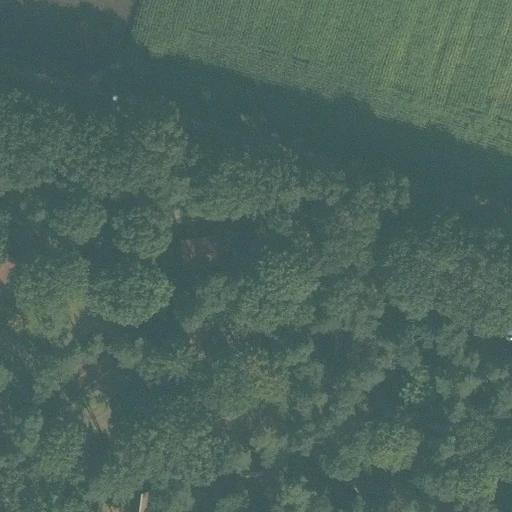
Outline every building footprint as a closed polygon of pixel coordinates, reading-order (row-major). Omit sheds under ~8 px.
[(183,267),(221,263),(218,236),(179,241),(183,267)] [(0,287),(18,260),(0,248),(0,287)] [(345,352),(346,328),(324,326),(322,350),(332,351),(345,352)] [(83,386),(113,363),(97,342),(67,365),(83,386)] [(387,363),(400,364),(401,343),(376,342),(375,363),(387,363)] [(284,351),(261,353),(263,375),(273,374),(285,374),(284,351)] [(0,414),(10,407),(0,393),(0,414)] [(212,395),(212,419),(234,420),(235,395),(228,395),(212,395)] [(419,418),(411,395),(389,403),(394,415),(397,426),(419,418)] [(407,451),(386,440),(380,450),(376,460),(397,471),(407,451)] [(240,481),(262,480),(262,470),(261,458),(239,459),(240,481)] [(335,475),(348,496),(363,487),(350,466),(343,471),(335,475)] [(149,511),(151,490),(128,488),(125,511),(149,511)] [(268,499),(242,505),(243,511),(270,511),(270,509),(268,499)] [(77,503),(77,511),(101,511),(101,501),(77,503)]
